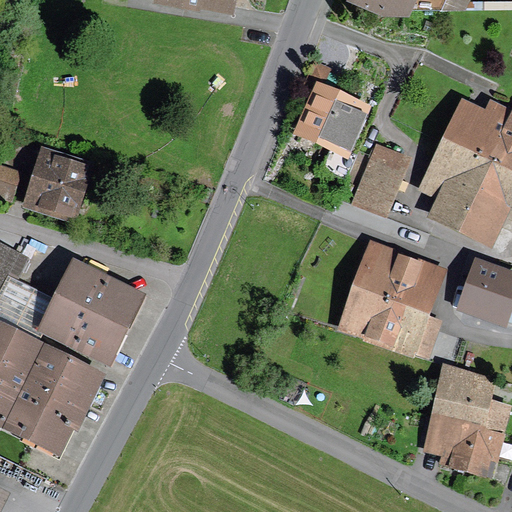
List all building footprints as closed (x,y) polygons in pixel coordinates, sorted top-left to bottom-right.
[(363,0),(383,8),(403,9),(406,0),(363,0)] [(439,0),(406,0),(403,9),(435,9),(439,0)] [(346,181),(357,155),(351,152),(366,118),(352,112),(355,103),(333,92),(332,93),(321,89),(327,74),(313,68),(301,96),(315,102),(301,133),(333,146),(322,171),(346,181)] [(511,106),(485,163),(511,175),(511,106)] [(463,120),(451,146),(485,163),(507,116),(492,110),(487,121),(468,112),(463,120)] [(435,218),(487,243),(511,191),(511,175),(485,163),(451,146),(432,186),(426,183),(422,190),(443,200),(435,218)] [(380,151),(357,207),(381,216),(403,161),(380,151)] [(37,191),(33,204),(69,215),(83,172),(41,159),(30,189),(37,191)] [(0,168),(0,197),(11,201),(20,175),(0,168)] [(0,298),(20,257),(0,247),(0,298)] [(387,256),(377,253),(362,293),(425,316),(439,277),(414,267),(416,262),(389,252),(387,256)] [(464,309),(502,322),(511,294),(511,280),(505,278),(508,269),(482,259),(464,309)] [(45,331),(104,359),(134,299),(75,270),(45,331)] [(424,359),(437,322),(425,316),(362,293),(348,328),(359,332),(357,336),(424,359)] [(38,348),(38,350),(0,331),(0,423),(58,452),(70,427),(76,428),(98,383),(95,378),(50,356),(51,354),(38,348)] [(489,381),(451,369),(440,419),(502,435),(508,411),(485,405),(489,381)] [(487,457),(494,458),(502,435),(440,419),(434,443),(445,446),(441,464),(482,475),(487,457)]
